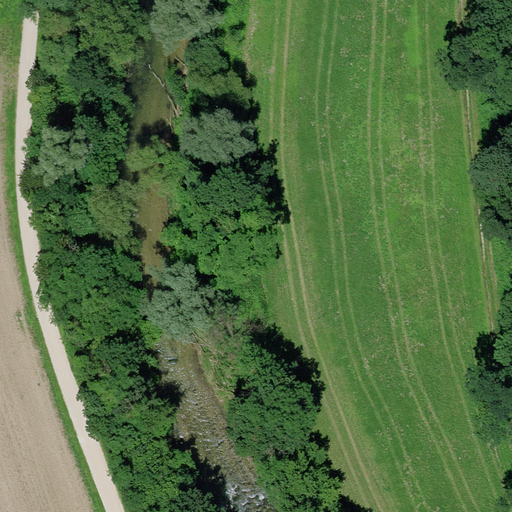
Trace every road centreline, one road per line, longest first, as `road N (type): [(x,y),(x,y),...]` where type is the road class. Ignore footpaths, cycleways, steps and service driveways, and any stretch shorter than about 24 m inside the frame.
road 1 (track): [(116,511),(36,264),(19,81),(35,0)]
road 2 (track): [(456,0),(454,64),(511,402)]
